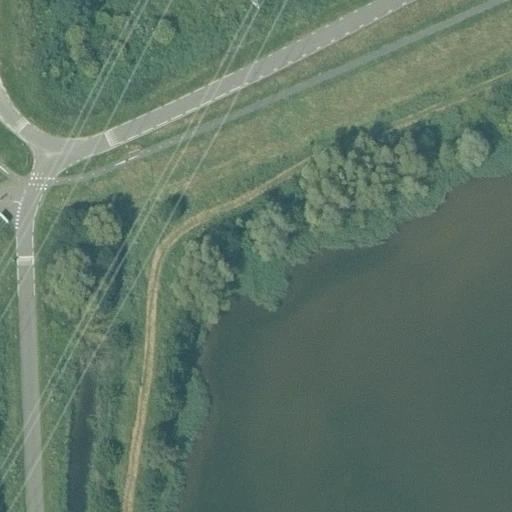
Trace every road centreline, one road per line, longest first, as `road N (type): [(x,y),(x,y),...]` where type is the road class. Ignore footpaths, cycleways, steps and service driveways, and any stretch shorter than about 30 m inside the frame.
road 1 (unclassified): [(44,142),(80,147),(158,116),(382,0)]
road 2 (unclassified): [(34,511),(28,205)]
